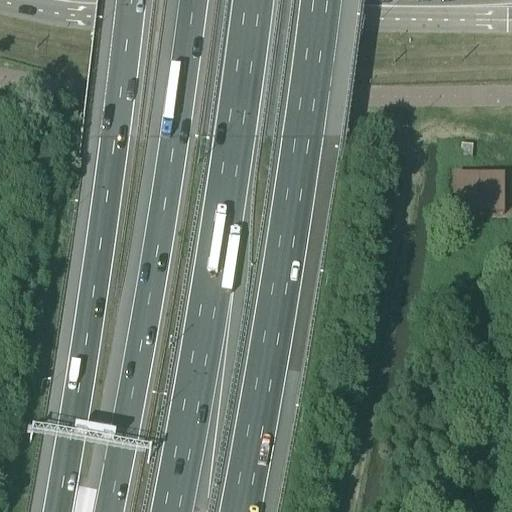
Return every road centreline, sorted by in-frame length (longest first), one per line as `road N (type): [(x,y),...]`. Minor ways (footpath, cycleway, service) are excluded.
road 1 (motorway): [(192,0),(107,511)]
road 2 (motorway): [(170,511),(251,0)]
road 3 (motorway): [(239,511),(319,0)]
road 4 (motorway): [(129,0),(57,511)]
road 5 (secondary): [(25,0),(84,8),(511,5)]
